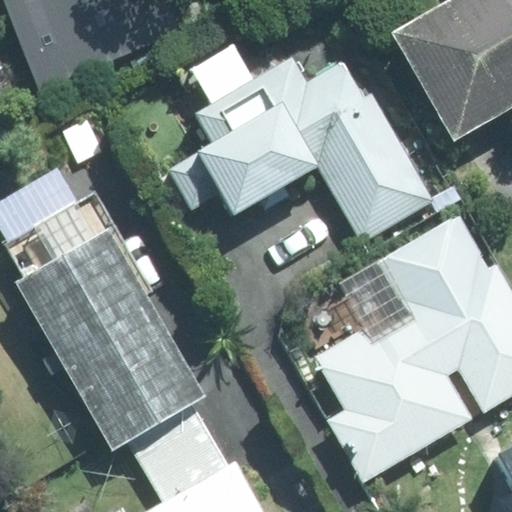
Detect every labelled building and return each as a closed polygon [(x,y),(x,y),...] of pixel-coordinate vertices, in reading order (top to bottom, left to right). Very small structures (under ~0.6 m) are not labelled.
[(351,0),(359,14),(383,0),(351,0)] [(438,150),(511,107),(511,0),(445,0),(374,41),(438,150)] [(282,62),(186,119),(201,145),(159,169),(185,214),(206,202),(218,225),(314,169),(358,244),(429,202),(366,97),(354,104),(332,66),(297,87),(282,62)] [(312,370),(310,371),(335,413),(317,425),(356,486),(511,394),(511,310),(487,268),(481,271),(449,217),(368,264),(400,317),(363,340),(357,331),(307,361),(312,370)] [(189,402),(92,237),(0,292),(0,296),(96,458),(189,402)] [(251,511),(225,466),(144,511),(251,511)] [(511,511),(511,484),(500,492),(511,511)]
